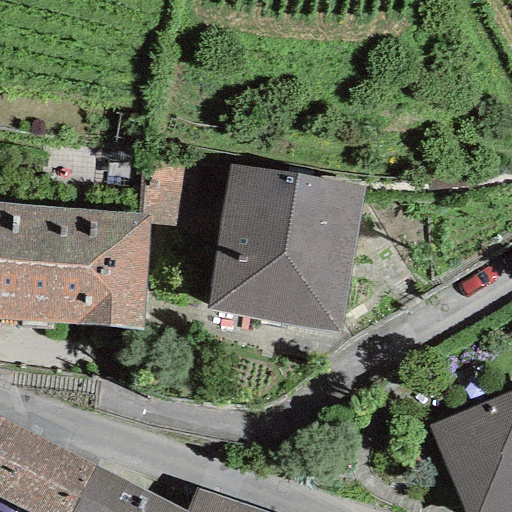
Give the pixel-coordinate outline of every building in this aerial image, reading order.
[(139,159),(137,214),(150,215),(150,223),(199,225),(201,161),(139,159)] [(363,188),(230,165),(206,309),(338,331),(363,188)] [(137,214),(0,202),(0,319),(141,329),(150,223),(150,215),(137,214)] [(511,511),(511,392),(428,427),(461,511),(511,511)] [(0,418),(0,499),(25,511),(71,511),(94,466),(0,418)] [(183,511),(94,466),(71,511),(183,511)] [(260,511),(196,491),(186,511),(260,511)]
